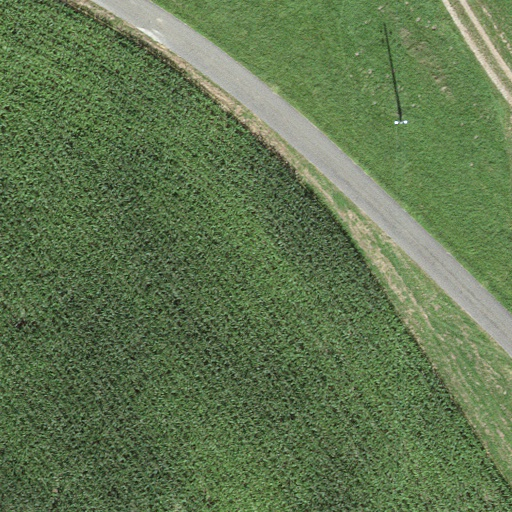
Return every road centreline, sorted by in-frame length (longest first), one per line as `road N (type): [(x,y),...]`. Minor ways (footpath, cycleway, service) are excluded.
road 1 (unclassified): [(511,339),(244,101),(106,0)]
road 2 (track): [(439,0),(511,101)]
